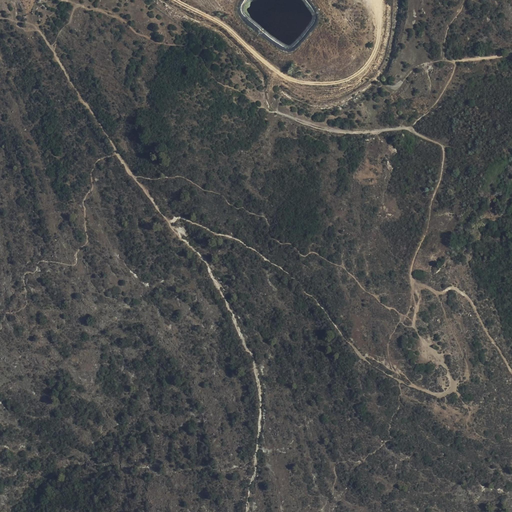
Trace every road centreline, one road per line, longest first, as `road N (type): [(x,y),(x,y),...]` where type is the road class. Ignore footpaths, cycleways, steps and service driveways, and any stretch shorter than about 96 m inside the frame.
road 1 (track): [(277,77),(269,93),(279,112),(343,133),(396,129)]
road 2 (track): [(511,51),(430,60),(391,87),(368,68)]
